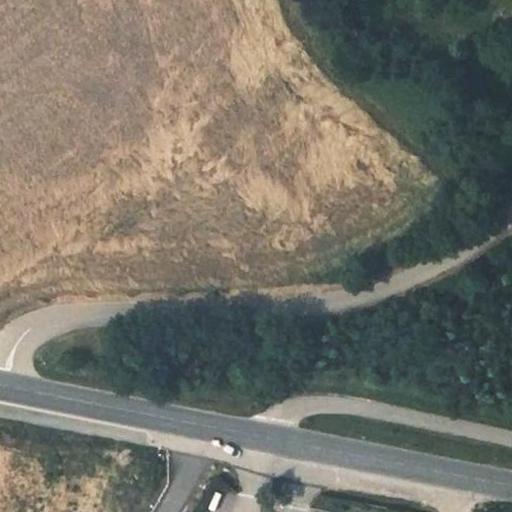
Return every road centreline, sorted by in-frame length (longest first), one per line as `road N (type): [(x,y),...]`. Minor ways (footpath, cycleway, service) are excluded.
road 1 (unclassified): [(0,389),(18,341),(76,316),(312,309),(451,267),(511,223)]
road 2 (tertiary): [(511,490),(0,389)]
